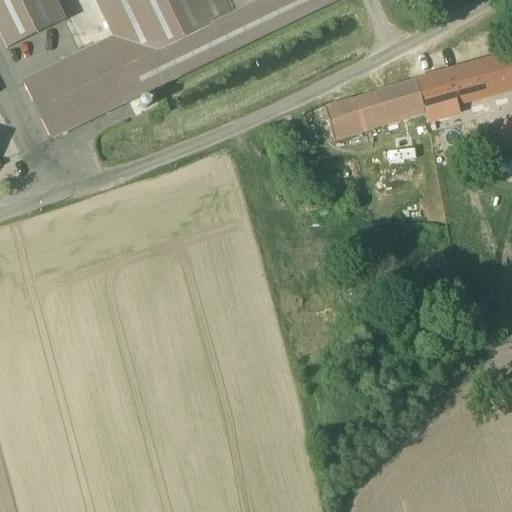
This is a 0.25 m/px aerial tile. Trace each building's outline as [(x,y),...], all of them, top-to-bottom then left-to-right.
[(62,22),(50,0),(0,0),(0,40),(5,50),(62,22)] [(91,0),(111,41),(22,85),(47,140),(335,0),(91,0)] [(404,0),(411,11),(422,6),(418,0),(404,0)] [(511,79),(506,56),(413,82),(422,113),(455,103),(456,108),(480,102),(484,116),(511,108),(511,79)] [(385,124),(422,113),(412,83),(322,109),(332,144),(386,129),(385,124)] [(474,128),(450,130),(453,155),(476,153),(474,128)] [(426,161),(388,174),(396,197),(434,184),(426,161)]
